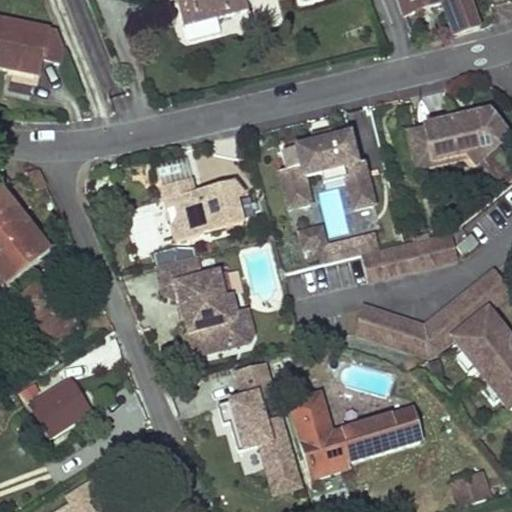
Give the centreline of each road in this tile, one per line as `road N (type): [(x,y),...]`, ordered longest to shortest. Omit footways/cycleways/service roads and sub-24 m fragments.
road 1 (residential): [(49,146),(113,139),(511,46)]
road 2 (residential): [(49,146),(202,511)]
